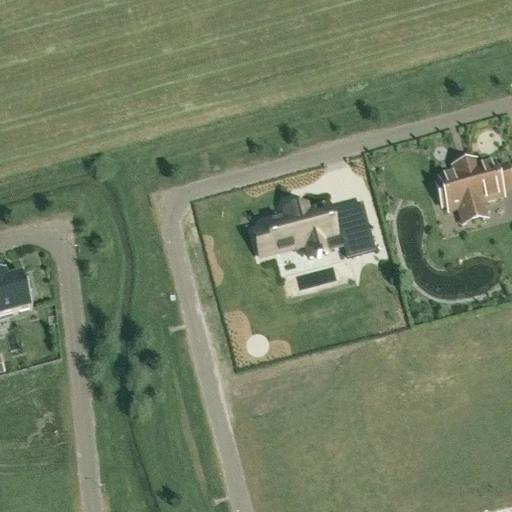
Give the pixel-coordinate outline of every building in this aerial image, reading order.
[(475,163),(472,164),(453,169),(455,175),(439,180),(440,186),(436,187),(442,209),(446,208),(448,214),(458,211),(462,227),(482,222),(486,221),(481,205),(502,199),(501,193),(511,189),(506,168),(495,171),(493,165),(477,169),(475,163)] [(322,243),(323,242),(336,239),(336,238),(335,238),(334,234),(335,233),(328,208),(324,209),(324,210),(311,213),(307,214),(305,209),(301,210),(301,211),(290,214),(290,213),(285,215),(286,219),(282,220),(282,221),(269,224),(265,225),(265,227),(266,227),(267,230),(266,230),(267,231),(255,234),(253,234),(253,236),(254,236),(259,257),(259,258),(260,259),(261,259),(273,255),(273,256),(278,254),(292,250),(292,251),(297,249),(303,247),(303,248),(306,247),(307,247),(307,246),(322,242),(322,243)] [(374,253),(368,229),(340,237),(344,250),(347,260),(374,253)] [(0,320),(32,311),(26,293),(31,292),(27,278),(23,279),(22,277),(6,281),(5,275),(0,275),(0,320)] [(61,367),(38,373),(41,384),(64,378),(61,367)]
